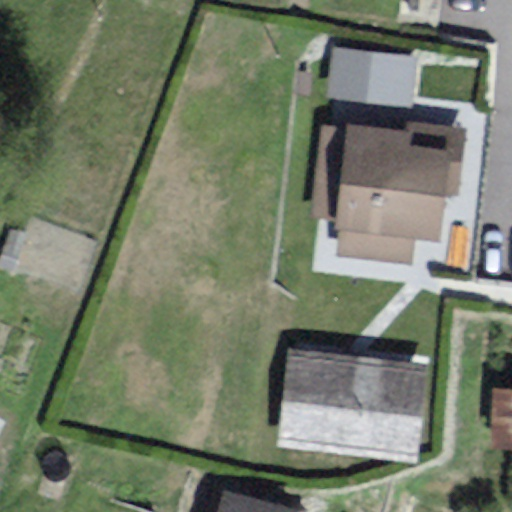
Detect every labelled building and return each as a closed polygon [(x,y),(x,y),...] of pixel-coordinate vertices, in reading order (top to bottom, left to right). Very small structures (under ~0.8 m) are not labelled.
[(411,54),(339,48),(335,89),(407,95),(411,54)] [(351,134),(327,131),(319,208),(347,211),(343,252),(406,258),(409,229),(433,231),(438,183),(453,184),(459,126),(353,116),(351,134)] [(427,364),(292,350),(284,433),(418,447),(427,364)] [(511,391),(498,391),(495,443),(511,443),(511,391)] [(274,511),(224,496),(219,511),(274,511)]
